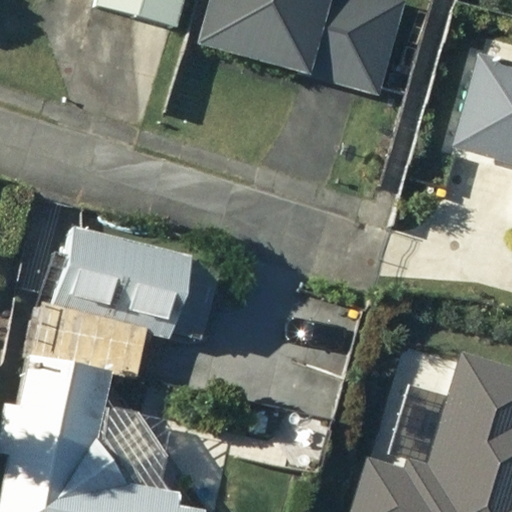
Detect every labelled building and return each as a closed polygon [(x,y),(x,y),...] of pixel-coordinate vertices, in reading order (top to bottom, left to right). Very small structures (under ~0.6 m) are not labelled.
[(93,0),(93,2),(171,24),(177,0),(93,0)] [(203,0),(192,40),(375,92),(401,0),(203,0)] [(511,71),(470,61),(445,158),(505,173),(493,218),(511,222),(511,71)] [(51,297),(50,302),(165,334),(167,328),(195,336),(215,263),(68,223),(62,248),(49,244),(36,293),(51,297)] [(166,487),(158,476),(162,453),(133,412),(110,407),(101,395),(107,365),(23,350),(14,401),(0,398),(0,450),(3,451),(0,469),(0,511),(200,511),(201,505),(177,501),(179,489),(166,487)] [(413,472),(362,456),(344,511),(511,511),(511,374),(450,355),(413,472)] [(252,404),(246,428),(270,435),(276,410),(252,404)]
